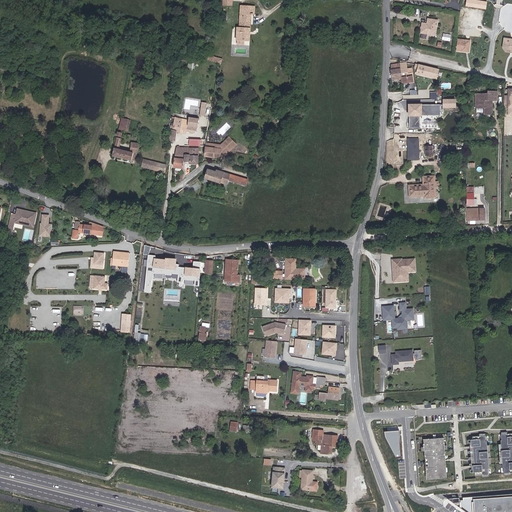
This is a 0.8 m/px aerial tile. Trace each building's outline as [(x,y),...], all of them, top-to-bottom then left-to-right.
[(250,41),(251,16),(254,16),(255,7),(241,6),(240,28),(237,28),(236,40),(238,40),(244,41),(250,41)] [(435,35),(438,20),(428,19),(427,24),(422,23),(420,33),(421,33),(425,34),(435,35)] [(506,37),(504,37),(503,47),(506,51),(511,52),(511,48),(507,48),(505,45),(506,37)] [(458,39),(456,51),(466,52),(466,49),(469,50),(470,41),(458,39)] [(399,64),(399,63),(395,64),(391,64),(391,69),(392,79),(401,78),(399,64)] [(407,76),(406,63),(399,64),(401,78),(402,84),(413,82),(412,75),(407,76)] [(436,78),(438,70),(419,65),(417,74),(436,78)] [(492,112),(492,100),(497,100),(497,92),(488,91),(488,94),(476,94),(475,108),(484,108),(484,114),(490,114),(492,112)] [(456,109),(456,99),(443,99),(443,109),(456,109)] [(409,105),(409,129),(420,128),(420,116),(441,116),(441,104),(409,105)] [(180,132),(182,119),(175,117),(175,119),(173,126),(173,130),(171,129),(170,140),(175,141),(176,132),(180,132)] [(196,131),(198,119),(190,118),(189,121),(182,119),(180,132),(186,133),(186,132),(194,133),(196,131)] [(226,154),(236,144),(229,137),(221,146),(207,144),(205,156),(222,158),(223,157),(222,155),(224,153),(226,154)] [(137,154),(138,143),(132,143),(131,152),(119,149),(117,149),(119,138),(117,138),(113,156),(135,161),(137,154)] [(419,159),(418,139),(408,139),(408,160),(419,159)] [(433,147),(433,146),(425,146),(425,156),(434,155),(433,147)] [(183,162),(184,155),(185,155),(184,148),(176,148),(174,167),(176,168),(182,168),(183,169),(183,167),(183,162)] [(198,164),(198,156),(192,156),(192,155),(185,155),(184,155),(183,162),(184,162),(190,162),(189,164),(198,164)] [(165,172),(166,165),(144,160),(142,167),(165,172)] [(227,185),(228,180),(230,174),(217,170),(216,172),(208,170),(205,179),(219,183),(220,182),(227,185)] [(246,186),(248,180),(234,176),(232,182),(246,186)] [(435,197),(435,187),(434,182),(434,176),(423,177),(424,185),(409,186),(410,197),(424,196),(424,198),(435,197)] [(34,223),(37,214),(18,209),(16,215),(12,214),(7,233),(12,234),(15,223),(21,224),(22,221),(34,223)] [(484,220),(484,209),(467,209),(467,220),(484,220)] [(51,237),(52,225),(48,224),(49,215),(42,215),(42,224),(41,224),(40,236),(51,237)] [(102,227),(89,222),(88,225),(79,224),(79,222),(76,221),(75,230),(73,230),(73,238),(77,239),(78,232),(101,234),(102,227)] [(128,267),(130,253),(114,252),(112,265),(128,267)] [(104,254),(95,253),(94,263),(103,264),(104,254)] [(140,281),(139,291),(152,292),(154,277),(178,279),(178,282),(184,283),(185,276),(194,277),(193,285),(201,286),(204,262),(194,261),(194,268),(179,266),(179,260),(157,257),(157,255),(149,254),(149,259),(145,259),(143,281),(140,281)] [(240,283),(240,275),(237,275),(238,260),(226,259),(224,281),(228,282),(228,285),(237,286),(238,283),(240,283)] [(305,279),(305,269),(296,269),(296,259),(286,259),(285,279),(305,279)] [(402,259),(392,260),(393,272),(394,272),(394,274),(393,274),(394,282),(405,281),(404,272),(407,272),(415,271),(415,259),(402,260),(402,259)] [(212,274),(213,261),(206,260),(205,273),(212,274)] [(108,290),(108,284),(105,283),(106,277),(95,276),(94,289),(108,290)] [(254,305),(267,305),(268,287),(255,287),(254,305)] [(290,288),(275,288),(275,302),(289,302),(290,288)] [(337,289),(325,289),(325,308),(336,308),(337,289)] [(306,290),(305,307),(317,308),(318,291),(306,290)] [(407,329),(407,320),(414,320),(413,309),(406,310),(405,303),(400,303),(400,310),(402,310),(403,318),(395,319),(394,306),(383,307),(384,320),(392,319),(393,328),(398,328),(398,329),(407,329)] [(311,319),(299,319),(298,335),(311,335),(311,319)] [(122,332),(131,333),(132,321),(123,321),(122,332)] [(275,322),(262,327),(266,337),(277,332),(285,333),(286,323),(275,322)] [(139,332),(140,325),(136,324),(134,340),(147,342),(148,334),(139,332)] [(335,337),(336,325),(323,325),(322,337),(335,337)] [(306,355),(308,340),(296,339),(294,353),(306,355)] [(278,341),(267,340),(265,357),(276,358),(278,341)] [(336,355),(337,343),(324,342),(322,354),(336,355)] [(413,349),(394,350),(395,354),(391,355),(391,365),(398,364),(398,362),(413,361),(413,349)] [(313,384),(313,377),(308,376),(307,379),(305,378),(305,377),(301,377),(301,372),(294,372),(292,390),(292,393),(299,394),(299,386),(306,387),(306,388),(312,389),(315,389),(315,388),(316,384),(313,384)] [(278,390),(278,380),(269,379),(269,380),(265,380),(265,376),(259,375),(258,380),(258,389),(257,391),(268,392),(268,390),(278,390)] [(325,385),(326,378),(317,376),(316,384),(315,388),(320,389),(320,387),(320,385),(323,385),(325,385)] [(338,400),(340,388),(329,386),(328,394),(320,393),(319,400),(325,401),(325,399),(338,400)] [(338,446),(339,436),(323,435),(323,431),(314,430),(313,439),(316,439),(316,441),(316,444),(322,445),(321,453),(328,454),(329,446),(338,446)] [(511,433),(501,435),(504,473),(511,472),(511,433)] [(488,474),(485,436),(472,437),(472,440),(468,440),(468,443),(473,443),(473,446),(471,446),(472,451),(473,451),(473,453),(472,453),(472,458),(474,457),(474,459),(472,459),(473,464),(474,464),(475,469),(470,470),(470,473),(475,472),(475,475),(488,474)] [(423,444),(422,444),(422,447),(423,447),(424,459),(427,459),(427,466),(425,466),(426,478),(430,477),(431,479),(446,478),(443,438),(423,439),(423,444)] [(284,488),(285,476),(284,476),(284,474),(285,474),(286,468),(276,468),(276,473),(274,473),(272,487),(284,488)] [(304,476),(303,488),(318,490),(319,481),(313,481),(314,470),(301,469),(300,476),(304,476)] [(511,511),(511,498),(476,501),(476,511),(511,511)]
